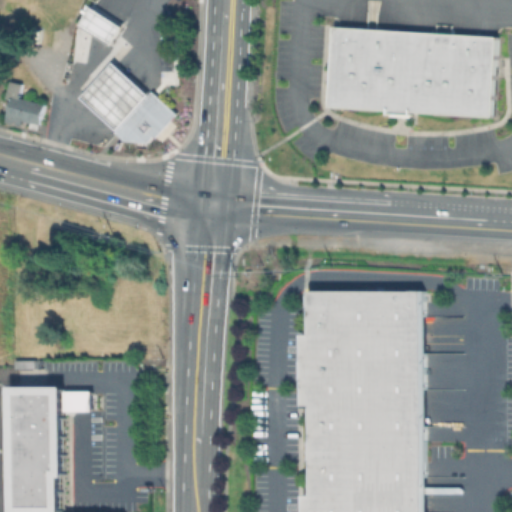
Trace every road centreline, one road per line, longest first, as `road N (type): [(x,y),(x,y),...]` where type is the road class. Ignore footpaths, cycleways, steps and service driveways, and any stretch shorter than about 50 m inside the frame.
road 1 (secondary): [(212,211),(511,230)]
road 2 (secondary): [(195,443),(212,211)]
road 3 (secondary): [(212,211),(166,188),(0,144)]
road 4 (secondary): [(212,211),(231,161),(240,0)]
road 5 (secondary): [(213,10),(203,158),(212,211)]
road 6 (secondary): [(28,176),(163,213),(212,211)]
